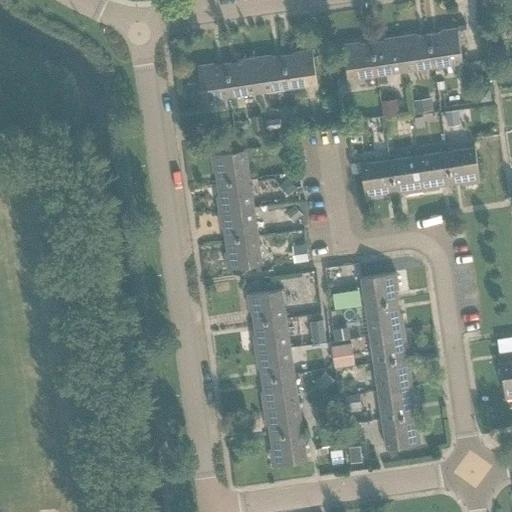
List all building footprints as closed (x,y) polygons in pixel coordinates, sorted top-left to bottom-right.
[(458,28),(440,31),(441,33),(429,35),(434,68),(463,64),(458,28)] [(400,37),(405,72),(434,68),(429,35),(416,37),(415,34),(400,37)] [(465,63),(481,60),(477,35),(461,37),(465,63)] [(373,44),(377,76),(405,72),(400,37),(383,39),(384,42),(373,44)] [(359,46),(359,43),(343,45),(348,80),(377,76),(373,44),(359,46)] [(312,49),(294,52),(295,54),(283,56),(288,89),(317,85),(312,49)] [(288,89),(283,56),(271,58),(270,56),(255,58),(260,93),(288,89)] [(260,93),(255,58),(238,60),(238,63),(227,64),(232,97),(260,93)] [(213,66),(213,64),(197,66),(203,101),(232,97),(227,64),(213,66)] [(347,78),(337,80),(339,93),(349,91),(347,78)] [(444,107),(464,104),(462,88),(442,91),(444,107)] [(432,98),(414,101),(416,113),(434,111),(432,98)] [(397,99),(381,101),(383,117),(399,115),(397,99)] [(458,110),(445,112),(447,126),(460,125),(458,110)] [(420,116),(422,124),(434,121),(432,113),(420,116)] [(261,115),(250,116),(252,130),(263,128),(261,115)] [(280,118),(265,121),(266,128),(281,126),(280,118)] [(288,147),(293,136),(280,131),(276,142),(288,147)] [(234,150),(245,148),(243,135),(232,137),(234,150)] [(463,185),(480,182),(476,147),(446,152),(451,183),(463,181),(463,185)] [(246,150),(211,155),(213,172),(216,171),(218,184),(250,179),(246,150)] [(438,185),(451,183),(446,152),(418,156),(423,191),(439,188),(438,185)] [(407,190),(407,193),(423,191),(418,156),(390,161),(394,192),(407,190)] [(351,163),(353,173),(362,172),(366,199),(382,197),(382,194),(394,192),(390,161),(361,165),(361,162),(351,163)] [(219,195),(217,196),(219,212),(254,207),(250,179),(218,184),(219,195)] [(288,179),(280,187),(288,196),(297,188),(288,179)] [(295,206),(286,213),(293,222),(302,215),(295,206)] [(222,228),(224,228),(226,240),(259,235),(254,207),(219,212),(222,228)] [(225,253),(227,269),(263,264),(259,235),(226,240),(228,252),(225,253)] [(306,243),(291,245),(293,263),(308,261),(306,243)] [(395,290),(398,289),(396,273),(360,278),(364,307),(397,302),(395,290)] [(317,283),(302,285),(306,306),(320,304),(317,283)] [(283,289),(247,294),(249,311),(253,310),(254,323),(287,318),(283,289)] [(359,290),(332,294),(334,302),(335,310),(362,305),(359,290)] [(369,335),(404,330),(402,314),(399,314),(397,302),(364,307),(369,335)] [(256,334),(253,335),(256,352),(291,346),(287,318),(254,323),(256,334)] [(312,342),(326,340),(323,319),(309,321),(312,342)] [(348,327),(332,330),(334,341),(350,339),(348,327)] [(373,363),(405,359),(404,347),(407,347),(404,330),(369,335),(373,363)] [(350,343),(331,345),(334,367),(353,364),(350,343)] [(258,367),(261,367),(263,380),(295,375),(291,346),(256,352),(258,367)] [(377,392),(413,386),(410,370),(407,371),(405,359),(373,363),(377,392)] [(511,397),(511,362),(500,364),(505,399),(511,397)] [(323,390),(334,378),(324,370),(314,382),(323,390)] [(265,391),(262,392),(264,408),(299,403),(295,375),(263,380),(265,391)] [(338,395),(353,393),(351,382),(336,384),(338,395)] [(381,420),(414,415),(412,404),(415,403),(413,386),(377,392),(381,420)] [(353,394),(338,396),(340,411),(355,409),(353,394)] [(266,424),(269,424),(271,436),(304,431),(299,403),(264,408),(266,424)] [(421,444),(419,428),(416,428),(414,415),(381,420),(385,449),(421,444)] [(324,418),(316,420),(318,430),(325,428),(324,418)] [(348,429),(351,445),(364,443),(361,428),(348,429)] [(270,449),(272,466),(308,460),(304,431),(271,436),(273,449),(270,449)] [(322,447),(338,445),(336,432),(320,435),(322,447)]
